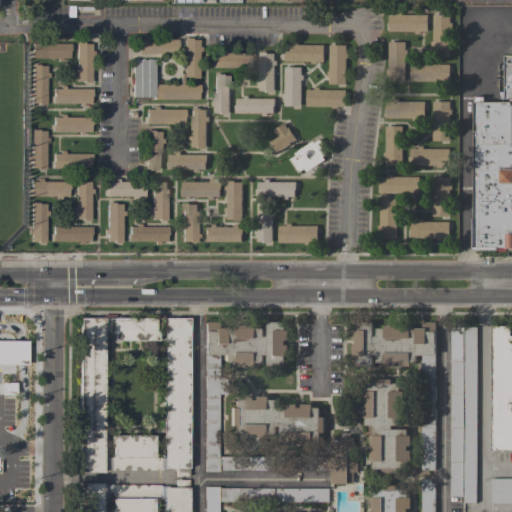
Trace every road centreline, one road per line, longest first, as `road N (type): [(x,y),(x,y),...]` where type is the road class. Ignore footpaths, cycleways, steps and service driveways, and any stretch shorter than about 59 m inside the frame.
road 1 (primary): [(51,297),(326,297)]
road 2 (residential): [(50,511),(51,297)]
road 3 (primary): [(310,271),(136,270)]
road 4 (primary): [(352,297),(507,297)]
road 5 (primary): [(472,271),(352,271)]
